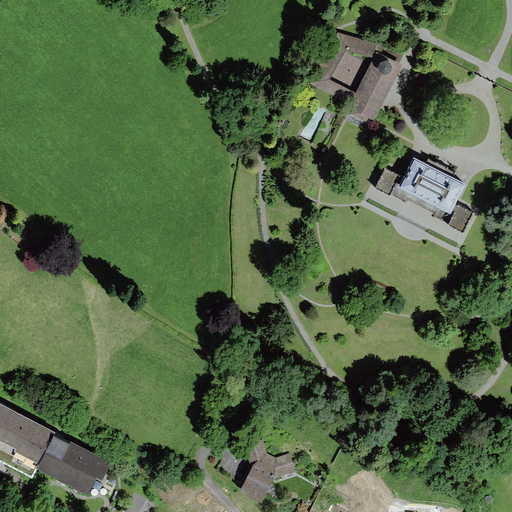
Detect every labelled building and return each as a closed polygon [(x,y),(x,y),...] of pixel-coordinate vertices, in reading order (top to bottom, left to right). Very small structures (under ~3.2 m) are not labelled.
[(376,52),(381,55),(383,47),(337,32),(332,43),(346,48),(373,58),(376,52)] [(330,77),(346,48),(332,43),(310,83),(349,104),(355,92),(330,77)] [(381,55),(376,52),(373,58),(355,92),(349,104),(347,107),(371,121),(402,63),(381,55)] [(465,181),(412,155),(402,175),(385,166),(374,187),(390,195),(395,184),(454,212),(448,224),(463,231),(472,212),(454,204),(465,181)] [(100,478),(109,461),(0,403),(0,462),(31,479),(36,469),(86,495),(96,476),(100,478)] [(252,469),(240,492),(261,503),(275,478),(295,471),(290,454),(276,459),(267,454),(261,438),(246,444),(254,465),(252,469)] [(111,474),(108,480),(115,483),(117,477),(111,474)]
